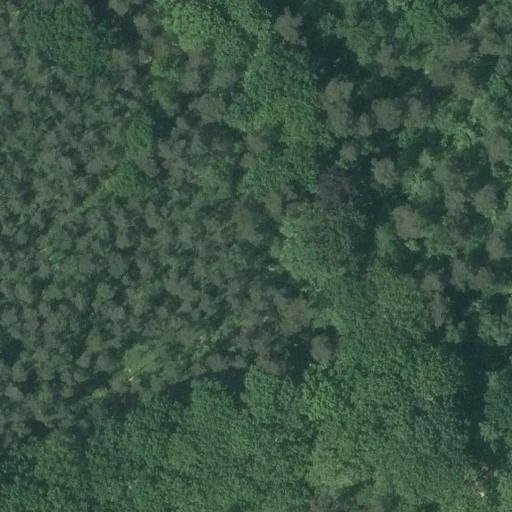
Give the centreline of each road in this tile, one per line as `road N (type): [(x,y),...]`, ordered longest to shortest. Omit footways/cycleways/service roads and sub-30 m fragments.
road 1 (track): [(218,0),(417,387)]
road 2 (track): [(417,387),(52,511)]
road 3 (track): [(468,511),(417,387)]
